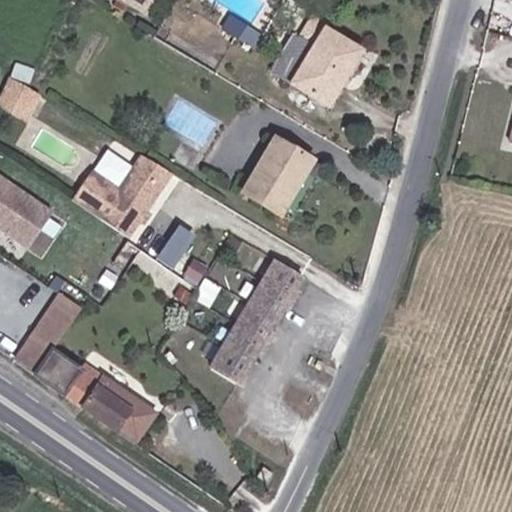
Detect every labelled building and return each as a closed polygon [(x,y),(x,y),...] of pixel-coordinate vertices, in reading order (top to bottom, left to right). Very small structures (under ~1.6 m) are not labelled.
[(154,0),(134,0),(134,2),(148,11),(154,0)] [(359,54),(310,24),(301,39),(314,47),(291,86),(325,107),(347,71),(348,72),(359,54)] [(236,40),(253,51),(263,37),(245,26),(236,40)] [(40,96),(11,79),(0,101),(0,106),(27,123),(40,96)] [(274,139),(240,194),(280,218),(313,162),(274,139)] [(142,157),(137,166),(165,185),(171,174),(142,157)] [(130,236),(165,185),(137,166),(123,186),(97,169),(76,199),(130,236)] [(0,170),(0,229),(39,256),(67,215),(0,170)] [(183,223),(159,257),(175,268),(200,235),(183,223)] [(236,384),(302,277),(276,261),(210,368),(236,384)] [(61,296),(46,317),(65,331),(80,310),(61,296)] [(46,317),(14,361),(34,375),(51,352),(65,331),(46,317)] [(97,384),(51,352),(34,375),(114,432),(116,429),(135,442),(153,415),(101,378),(97,384)] [(265,483),(271,475),(262,469),(256,477),(265,483)]
